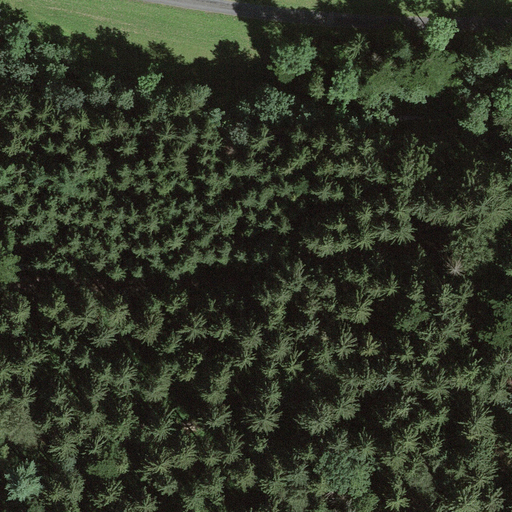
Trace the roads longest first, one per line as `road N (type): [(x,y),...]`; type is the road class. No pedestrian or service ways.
road 1 (track): [(0,286),(154,284),(511,234)]
road 2 (residential): [(511,23),(219,0)]
